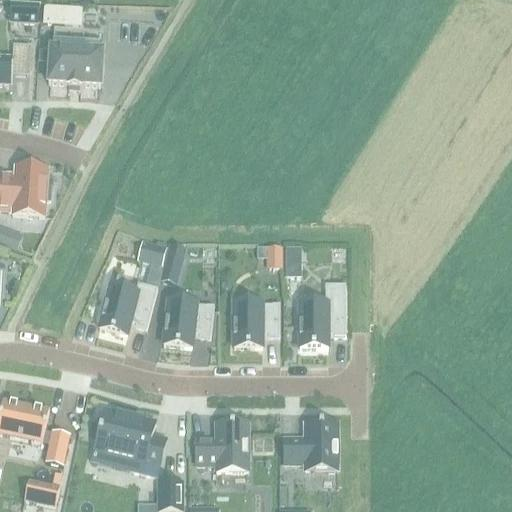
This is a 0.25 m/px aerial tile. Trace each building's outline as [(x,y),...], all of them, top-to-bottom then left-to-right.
[(38,27),(39,7),(11,5),(10,25),(38,27)] [(44,9),(43,26),(64,27),(65,10),(44,9)] [(80,89),(100,90),(102,54),(101,54),(101,44),(52,41),(51,51),(50,51),(48,87),(68,88),(68,89),(80,90),(80,89)] [(13,47),(12,61),(0,60),(0,88),(12,89),(12,77),(28,78),(30,48),(13,47)] [(46,189),(47,173),(25,171),(15,171),(14,178),(0,176),(0,214),(12,215),(12,219),(44,221),(45,205),(50,205),(51,189),(46,189)] [(165,250),(142,243),(137,263),(161,269),(165,250)] [(170,248),(161,283),(176,287),(185,252),(170,248)] [(267,271),(282,271),(282,251),(267,251),(267,271)] [(301,280),(301,263),(286,263),(286,280),(301,280)] [(146,332),(157,291),(137,286),(135,295),(110,289),(99,332),(126,339),(130,325),(136,327),(135,329),(146,332)] [(345,340),(345,287),(325,287),(325,307),(299,307),(299,352),(327,352),(327,337),(333,337),(333,340),(345,340)] [(210,341),(214,309),(169,304),(163,348),(191,351),(193,337),(199,338),(198,340),(210,341)] [(279,340),(280,307),(234,307),(234,352),(262,352),(262,337),(268,337),(268,340),(279,340)] [(3,404),(0,417),(0,437),(49,448),(45,466),(63,470),(69,438),(52,435),(52,436),(44,435),(49,413),(3,404)] [(160,467),(166,442),(152,439),(155,425),(104,412),(94,453),(91,464),(129,474),(156,481),(160,467)] [(248,475),(248,427),(216,427),(216,444),(196,444),(196,469),(216,469),(216,475),(248,475)] [(337,427),(304,427),(304,442),(283,442),(283,468),(304,468),(304,474),(337,474),(337,427)] [(28,484),(24,504),(55,510),(59,491),(28,484)] [(156,508),(138,508),(137,511),(181,511),(182,486),(158,486),(158,509),(156,509),(156,508)]
